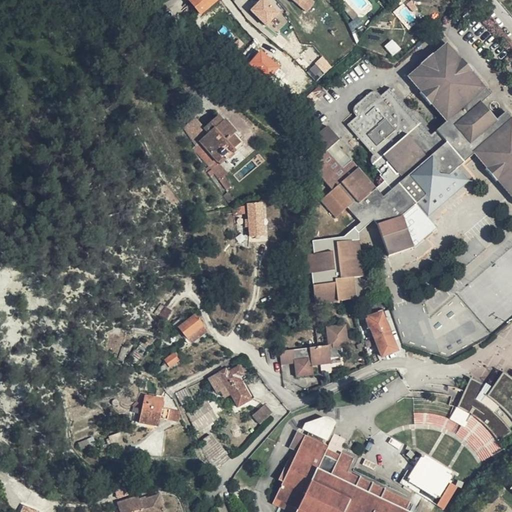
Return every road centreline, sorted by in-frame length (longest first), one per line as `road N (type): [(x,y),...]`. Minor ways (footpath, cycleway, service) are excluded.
road 1 (residential): [(511,335),(449,371),(386,363),(292,401),(244,349),(218,338),(196,299),(182,294),(170,305)]
road 2 (unknown): [(475,0),(352,99)]
